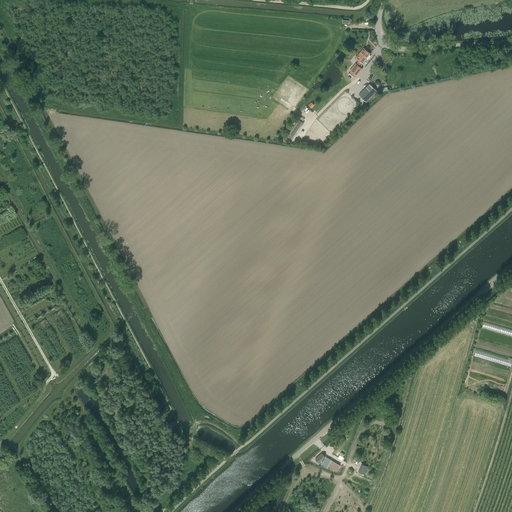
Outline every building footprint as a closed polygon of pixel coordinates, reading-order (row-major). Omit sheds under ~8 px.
[(361,63),(370,53),(364,48),(356,59),(361,63)] [(370,84),(359,95),(366,102),(376,91),(370,84)] [(299,118),(287,134),(293,138),(304,122),(299,118)] [(511,329),(484,321),(482,327),(511,335),(511,329)] [(331,460),(326,457),(322,463),(320,461),(325,457),(322,453),(315,458),(319,462),(321,465),(322,464),(327,466),(331,460)] [(331,460),(327,466),(336,471),(340,465),(331,460)] [(362,464),(358,472),(364,474),(368,466),(362,464)]
